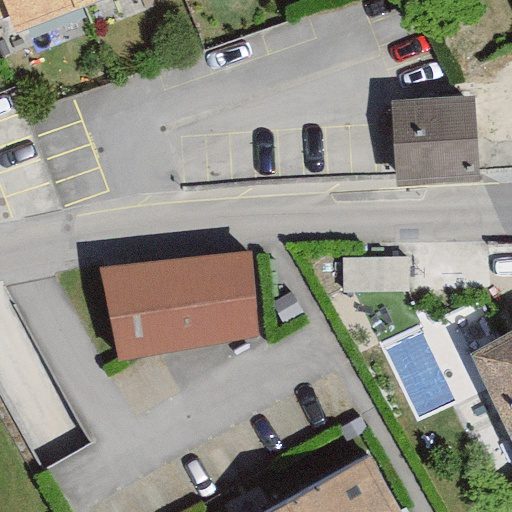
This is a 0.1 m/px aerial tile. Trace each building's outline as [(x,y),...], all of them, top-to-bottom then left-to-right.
[(0,0),(0,31),(23,22),(30,39),(89,16),(94,28),(163,0),(0,0)] [(488,94),(404,94),(404,179),(488,179),(488,94)] [(267,260),(115,284),(129,372),(281,349),(267,260)] [(511,349),(482,365),(511,423),(511,349)] [(404,511),(383,473),(313,511),(404,511)]
